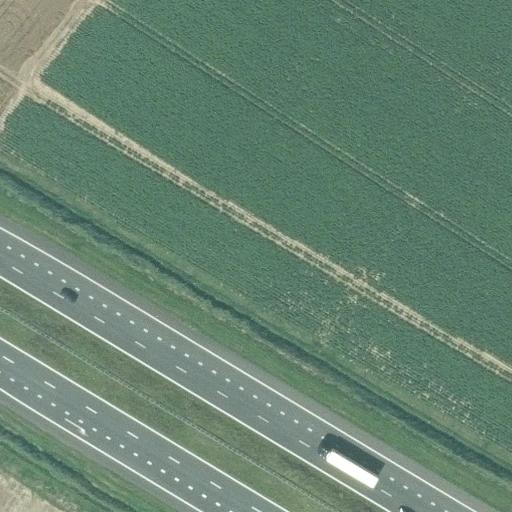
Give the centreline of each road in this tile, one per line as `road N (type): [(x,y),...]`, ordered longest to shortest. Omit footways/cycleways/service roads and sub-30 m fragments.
road 1 (motorway): [(420,511),(0,257)]
road 2 (motorway): [(0,356),(259,511)]
